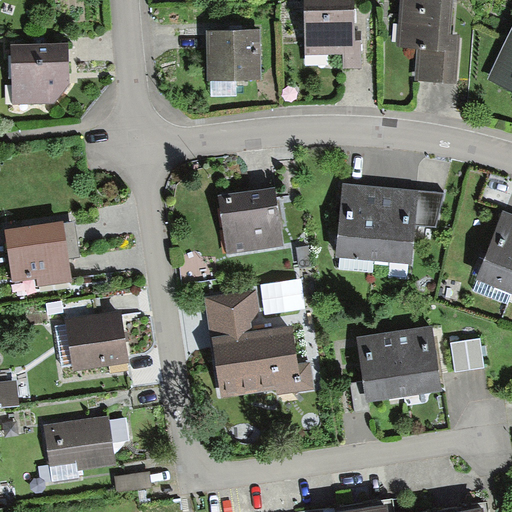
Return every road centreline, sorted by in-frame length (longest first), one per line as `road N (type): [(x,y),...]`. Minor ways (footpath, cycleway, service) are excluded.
road 1 (residential): [(484,435),(273,478),(241,480),(193,459),(134,148)]
road 2 (residential): [(511,152),(442,131),(293,119),(134,148)]
road 3 (residential): [(134,148),(127,0)]
